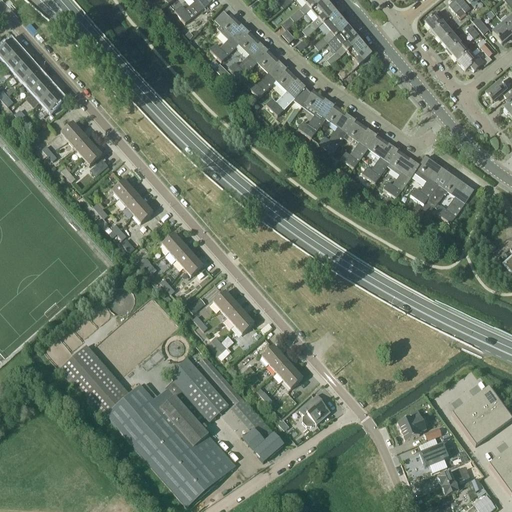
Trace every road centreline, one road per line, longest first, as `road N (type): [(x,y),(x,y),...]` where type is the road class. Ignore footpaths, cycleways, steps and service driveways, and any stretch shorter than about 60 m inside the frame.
road 1 (primary): [(511,356),(377,288),(253,204),(167,129),(51,0)]
road 2 (residential): [(328,379),(0,9)]
road 3 (residential): [(419,147),(292,58),(230,0)]
road 4 (unclassified): [(207,511),(357,411)]
road 5 (residential): [(510,246),(505,202),(419,147)]
